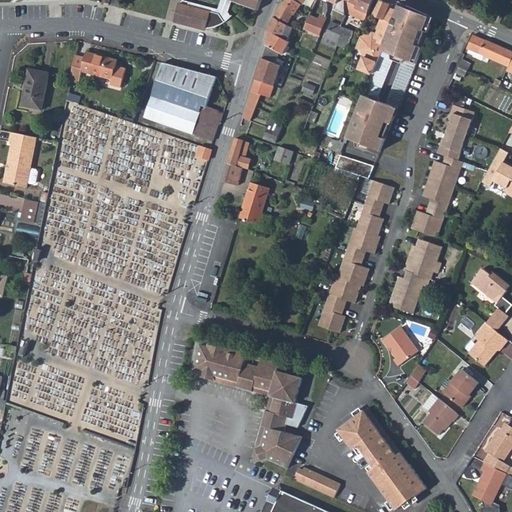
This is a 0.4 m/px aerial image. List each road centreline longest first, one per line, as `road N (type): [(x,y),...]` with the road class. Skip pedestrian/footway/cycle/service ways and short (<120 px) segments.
road 1 (residential): [(349,360),(408,187),(410,146),(462,20)]
road 2 (residential): [(245,67),(88,25),(10,26)]
road 3 (residential): [(132,511),(174,309)]
road 4 (residential): [(349,360),(174,309)]
road 5 (residential): [(174,309),(220,151)]
road 6 (residential): [(440,481),(349,360)]
